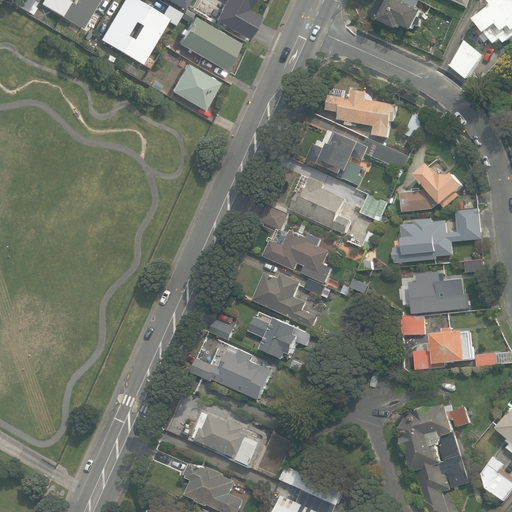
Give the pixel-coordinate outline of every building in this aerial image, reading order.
[(26,9),(30,12),(33,5),(30,3),(31,0),(16,0),(15,4),(25,10),(26,9)] [(43,0),(41,4),(83,29),(100,0),(43,0)] [(135,0),(123,0),(100,40),(148,69),(153,61),(146,57),(168,21),(175,25),(182,13),(167,4),(161,16),(135,0)] [(165,0),(182,10),(187,0),(165,0)] [(190,0),(186,8),(202,18),(212,1),(211,0),(190,0)] [(225,0),(214,20),(247,39),(260,17),(247,10),(252,0),(225,0)] [(402,26),(415,32),(424,11),(416,8),(420,0),(418,0),(405,0),(404,2),(399,0),(382,0),(373,12),(372,15),(373,17),(374,18),(382,22),(398,28),(401,30),(402,26)] [(476,21),(496,45),(503,41),(506,44),(511,39),(511,0),(488,0),(489,0),(494,7),(476,21)] [(189,23),(194,14),(185,9),(180,17),(189,23)] [(178,44),(224,70),(226,67),(228,65),(230,63),(231,60),(231,58),(240,43),(194,16),(178,44)] [(93,17),(85,32),(90,35),(99,21),(93,17)] [(452,65),(469,79),(482,58),(462,45),(452,65)] [(171,91),(204,110),(220,83),(187,64),(171,91)] [(158,89),(162,83),(154,78),(150,84),(158,89)] [(374,136),(389,138),(392,121),(396,122),(399,105),(375,101),(373,98),(370,95),(368,94),(369,93),(353,90),(352,100),(347,99),(348,96),(345,95),(346,90),(339,89),(335,90),(333,92),(332,96),(331,96),(329,111),(339,113),(341,113),(340,120),(347,121),(347,125),(353,126),(354,123),(376,127),(374,136)] [(407,134),(419,140),(428,119),(416,114),(407,134)] [(307,163),(360,186),(364,177),(360,176),(364,167),(353,163),(355,158),(364,162),(368,154),(405,170),(410,157),(369,138),(366,145),(336,132),(336,133),(331,131),(325,143),(321,141),(319,145),(316,144),(307,163)] [(403,193),(405,212),(435,209),(441,203),(447,210),(459,196),(461,210),(479,208),(478,193),(461,195),(459,194),(465,186),(454,174),(439,175),(431,165),(418,176),(429,190),(428,191),(403,193)] [(292,209),(348,234),(353,221),(352,221),(358,206),(363,208),(361,213),(382,222),(390,204),(355,188),(349,201),(347,200),(348,199),(325,189),(326,185),(323,183),(324,182),(314,178),(313,179),(311,178),(304,193),(300,191),(298,195),(297,194),(293,204),(294,205),(292,209)] [(303,273),(327,284),(334,268),(325,264),(331,252),(320,247),(323,240),(310,234),(308,237),(292,230),(291,233),(283,230),(291,214),(270,205),(262,223),(266,225),(265,226),(277,232),(279,229),(281,230),(276,242),(272,240),(265,256),(297,270),(300,263),(306,266),(303,273)] [(397,263),(436,259),(436,257),(455,255),(454,242),(483,239),(480,209),(459,211),(461,232),(449,234),(447,221),(435,222),(434,219),(416,221),(417,223),(402,225),(404,247),(396,248),(397,263)] [(364,247),(370,249),(376,234),(370,232),(364,247)] [(467,261),(468,273),(486,271),(485,260),(467,261)] [(364,262),(361,271),(374,270),(373,261),(364,262)] [(411,283),(414,315),(469,309),(468,293),(461,294),(460,279),(448,280),(448,272),(418,275),(419,282),(411,283)] [(254,301),(314,329),(319,318),(304,311),(309,302),(296,296),(302,283),(285,275),(283,278),(280,277),(279,279),(267,274),(254,301)] [(306,289),(330,298),(333,290),(327,288),(328,286),(310,279),(306,289)] [(353,288),(367,294),(370,285),(356,279),(353,288)] [(342,293),(348,295),(352,288),(346,285),(342,293)] [(403,317),(405,336),(427,334),(425,315),(403,317)] [(263,350),(285,360),(288,353),(293,355),(299,341),(308,345),(313,334),(277,318),(275,322),(262,316),(261,318),(257,317),(251,332),(268,339),(263,350)] [(212,331),(231,340),(236,328),(217,319),(212,331)] [(416,352),(418,370),(447,367),(447,363),(468,361),(468,360),(475,360),(472,331),(465,332),(465,331),(453,332),(453,328),(443,329),(443,333),(433,334),(433,343),(431,343),(432,350),(416,352)] [(255,356),(241,349),(238,355),(229,351),(221,368),(200,359),(194,373),(212,381),(213,379),(260,400),(273,370),(252,361),(255,356)] [(511,351),(477,355),(479,367),(511,363),(511,351)] [(291,368),(300,372),(303,364),(295,360),(291,368)] [(183,403),(202,412),(207,401),(188,392),(183,403)] [(470,422),(465,408),(455,411),(453,406),(449,407),(448,404),(431,409),(427,407),(420,409),(418,412),(408,415),(402,429),(404,435),(403,435),(404,440),(402,440),(400,444),(402,448),(405,449),(407,449),(410,457),(406,458),(408,467),(413,465),(414,469),(417,468),(427,499),(425,499),(428,511),(460,511),(455,493),(446,496),(445,493),(444,494),(443,492),(451,489),(446,473),(449,473),(454,488),(472,482),(455,427),(470,422)] [(196,440),(253,466),(263,443),(254,438),(256,434),(247,430),(248,427),(231,419),(229,422),(206,412),(198,429),(199,429),(195,437),(197,438),(196,440)] [(508,448),(511,451),(511,412),(499,428),(511,438),(508,441),(511,444),(508,448)] [(255,437),(274,446),(280,433),(262,424),(255,437)] [(488,488),(505,501),(511,491),(511,475),(502,468),(505,465),(495,458),(484,474),(488,488)] [(209,470),(195,463),(194,466),(191,465),(187,475),(189,476),(188,478),(194,481),(187,495),(198,500),(197,501),(209,506),(209,505),(224,511),(239,511),(245,500),(231,494),(237,481),(226,476),(226,475),(210,468),(209,470)] [(282,480),(338,506),(339,506),(341,501),(344,502),(348,494),(288,466),(282,480)] [(275,511),(319,511),(283,496),(275,511)]
